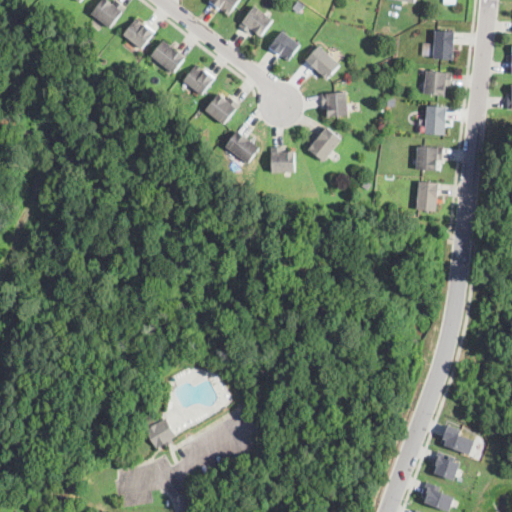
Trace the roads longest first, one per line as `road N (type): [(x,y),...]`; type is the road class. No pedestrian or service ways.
road 1 (tertiary): [(386,511),(442,363),(459,286),(489,0)]
road 2 (residential): [(161,0),(267,81),(282,106)]
